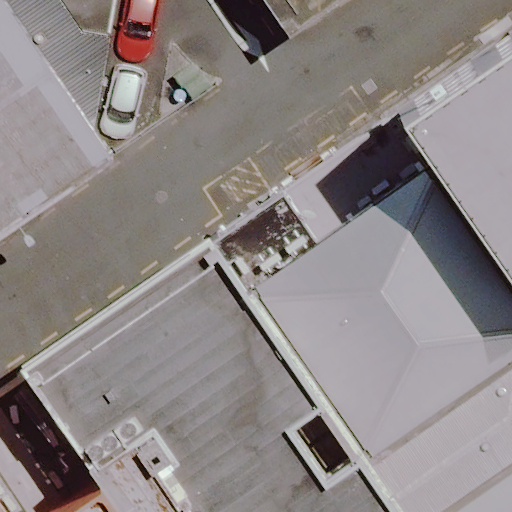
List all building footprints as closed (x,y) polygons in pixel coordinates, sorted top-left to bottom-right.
[(0,0),(0,196),(69,146),(92,0),(0,0)] [(264,0),(287,32),(334,0),(264,0)] [(511,0),(327,125),(511,410),(511,0)] [(511,511),(511,410),(327,125),(160,237),(342,511),(511,511)] [(342,511),(160,237),(0,344),(0,432),(55,511),(342,511)] [(55,511),(0,432),(0,511),(55,511)]
